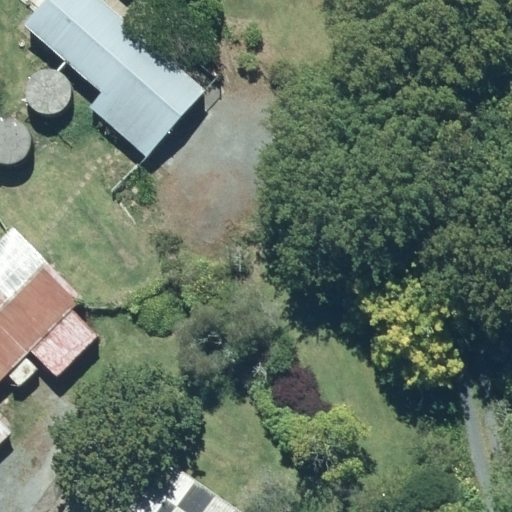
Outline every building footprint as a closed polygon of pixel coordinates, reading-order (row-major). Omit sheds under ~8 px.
[(57,0),(31,30),(119,109),(110,118),(155,158),(215,90),(140,23),(133,31),(99,0),(57,0)] [(66,77),(65,76),(60,74),(54,73),(49,73),(44,73),(39,75),(34,78),(29,81),(26,85),(23,89),(21,94),(20,99),(19,105),(20,110),(22,115),(24,120),(27,124),(31,128),(36,131),(41,133),(46,134),(51,134),(57,134),(62,132),(67,130),(71,127),(75,123),(77,118),(80,113),(81,108),(81,102),(80,97),(79,92),(76,87),(73,83),(69,79),(66,77)] [(25,124),(24,124),(19,122),(14,121),(9,120),(3,121),(0,122),(0,180),(1,181),(6,182),(11,182),(17,181),(22,180),(26,177),(31,174),(34,170),(37,165),(39,161),(41,155),(41,150),(40,145),(39,139),(36,135),(33,130),(29,127),(25,124)] [(61,383),(102,341),(75,314),(87,301),(16,232),(0,248),(0,450),(15,436),(0,421),(0,390),(34,356),(61,383)] [(96,437),(63,417),(21,484),(55,505),(96,437)] [(133,511),(245,511),(170,459),(133,511)]
